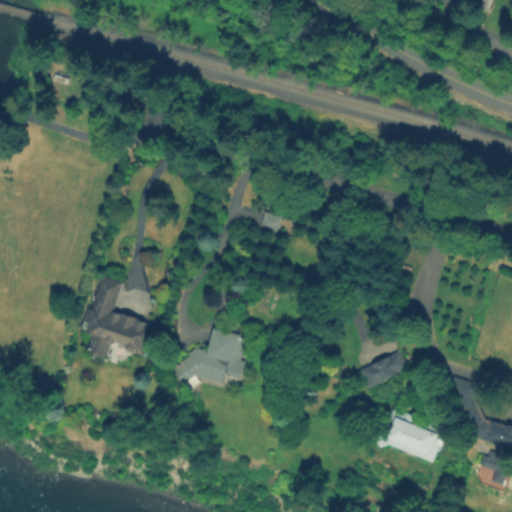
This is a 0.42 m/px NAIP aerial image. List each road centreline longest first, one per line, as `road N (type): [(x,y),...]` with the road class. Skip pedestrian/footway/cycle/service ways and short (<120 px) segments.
road 1 (residential): [(134,273),(141,198),(157,162),(187,142),(210,142),(511,231)]
road 2 (tertiary): [(312,0),(511,104)]
